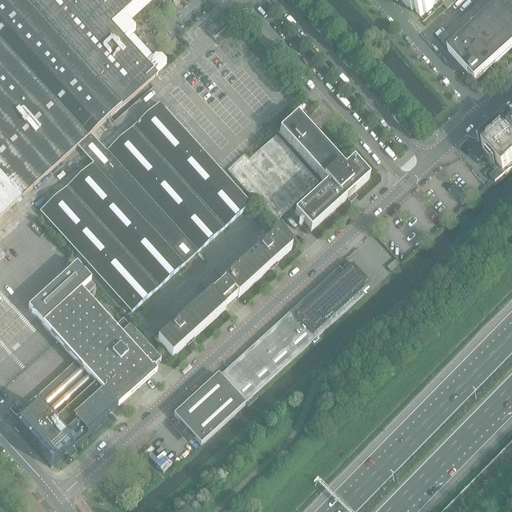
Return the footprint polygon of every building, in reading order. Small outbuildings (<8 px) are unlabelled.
[(0,0),(0,218),(77,148),(93,165),(39,213),(84,262),(131,314),(184,266),(184,265),(197,254),(250,206),(159,105),(106,153),(91,136),(158,75),(157,75),(166,67),(166,60),(162,55),(155,55),(153,57),(152,56),(153,55),(153,54),(152,53),(151,52),(150,52),(149,53),(148,52),(149,51),(149,50),(149,49),(148,49),(148,48),(147,48),(146,48),(145,49),(133,35),(135,33),(136,26),(131,21),(153,0),(0,0)] [(400,0),(407,8),(410,11),(412,13),(416,10),(417,11),(416,12),(422,20),(427,16),(433,11),(431,8),(435,4),(434,4),(438,0),(400,0)] [(511,0),(506,0),(448,53),(475,83),(488,72),(490,74),(496,68),(494,66),(511,49),(511,0)] [(214,40),(227,28),(219,19),(206,31),(214,40)] [(297,117),(279,133),(327,186),(295,215),(310,232),(347,199),(348,199),(354,194),(353,194),(369,179),(353,162),(344,170),(311,133),(315,130),(311,125),(307,128),(297,117)] [(467,148),(467,149),(467,150),(467,151),(468,151),(468,152),(468,153),(469,154),(469,155),(470,155),(479,166),(485,161),(488,165),(490,164),(495,169),(496,169),(497,170),(489,177),(495,183),(511,168),(511,121),(510,123),(504,117),(499,122),(495,118),(471,140),(470,140),(470,141),(469,141),(469,142),(468,143),(468,144),(468,145),(467,145),(467,146),(467,147),(467,148)] [(224,284),(211,295),(208,291),(155,340),(172,359),(225,310),(224,309),(237,298),(238,299),(291,251),(274,232),(221,280),(224,284)] [(386,268),(391,273),(399,265),(395,260),(386,268)] [(127,400),(135,392),(157,373),(153,369),(161,361),(130,327),(124,333),(117,326),(114,328),(109,322),(103,316),(81,292),(91,282),(76,266),(28,310),(75,362),(117,409),(119,407),(119,408),(121,405),(127,400)] [(201,446),(245,406),(244,404),(363,296),(363,295),(361,293),(370,285),(352,266),(344,273),(340,269),(339,269),(219,377),(218,376),(217,376),(174,416),(174,417),(200,446),(201,446)] [(108,312),(103,316),(109,322),(113,318),(108,312)] [(14,428),(51,469),(111,414),(117,409),(75,362),(75,363),(28,406),(33,411),(14,428)]
